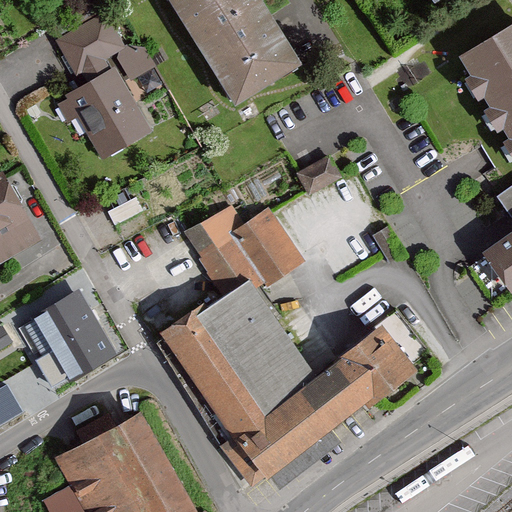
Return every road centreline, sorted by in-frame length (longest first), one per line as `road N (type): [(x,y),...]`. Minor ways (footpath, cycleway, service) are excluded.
road 1 (residential): [(0,99),(150,363)]
road 2 (tertiary): [(306,511),(511,368)]
road 3 (residential): [(150,363),(0,449)]
road 4 (residential): [(150,363),(234,511)]
